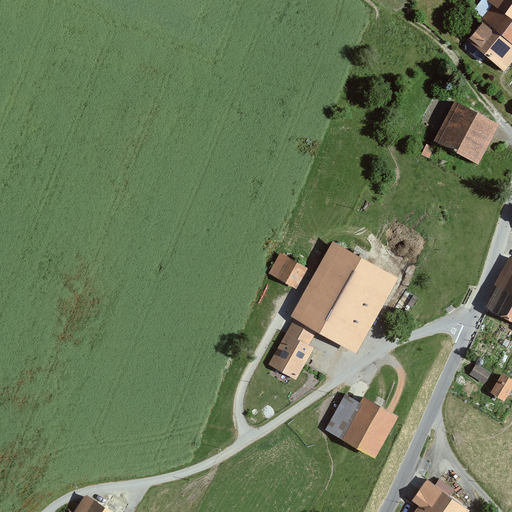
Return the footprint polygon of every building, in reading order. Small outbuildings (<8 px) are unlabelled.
[(511,0),(487,0),(493,6),(467,39),(504,70),(511,60),(511,0)] [(454,100),(434,139),(478,161),(498,122),(454,100)] [(434,149),(426,146),(421,156),(429,160),(434,149)] [(333,241),(268,361),(296,376),(318,334),(357,355),(399,276),(333,241)] [(308,268),(281,252),(268,274),(296,290),(308,268)] [(511,254),(511,255),(485,304),(511,319),(511,254)] [(491,374),(476,366),(470,376),(485,385),(491,374)] [(511,390),(511,382),(501,376),(490,395),(504,405),(511,390)] [(346,394),(327,428),(375,454),(397,414),(362,395),(359,401),(346,394)] [(418,502),(411,511),(463,511),(468,505),(428,476),(412,498),(418,502)] [(122,511),(85,491),(74,511),(69,509),(67,511),(122,511)]
